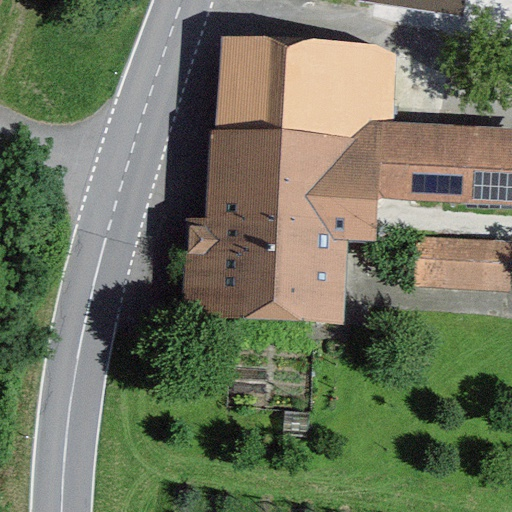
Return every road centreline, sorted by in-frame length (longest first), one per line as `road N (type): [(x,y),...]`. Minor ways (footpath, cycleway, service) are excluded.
road 1 (secondary): [(123,179),(82,330),(61,511)]
road 2 (track): [(196,0),(272,11),(380,43),(511,111)]
road 3 (secondary): [(182,0),(123,179)]
road 4 (unclassified): [(0,144),(123,179)]
